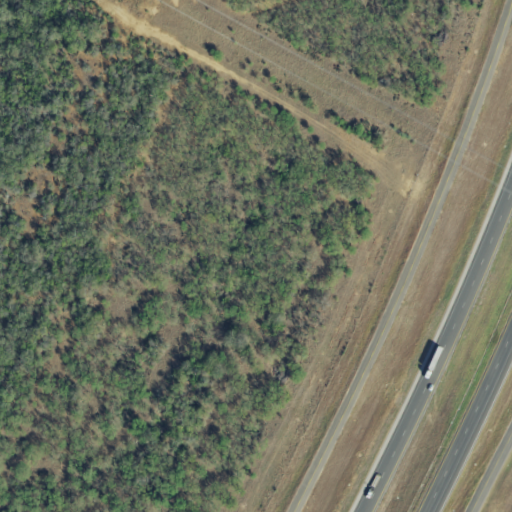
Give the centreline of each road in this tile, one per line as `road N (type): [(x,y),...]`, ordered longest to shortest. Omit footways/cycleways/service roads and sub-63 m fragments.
road 1 (tertiary): [(511,10),(409,275),(294,511),(507,442),(511,432)]
road 2 (motorway): [(511,184),(363,511)]
road 3 (motorway): [(429,511),(511,340)]
